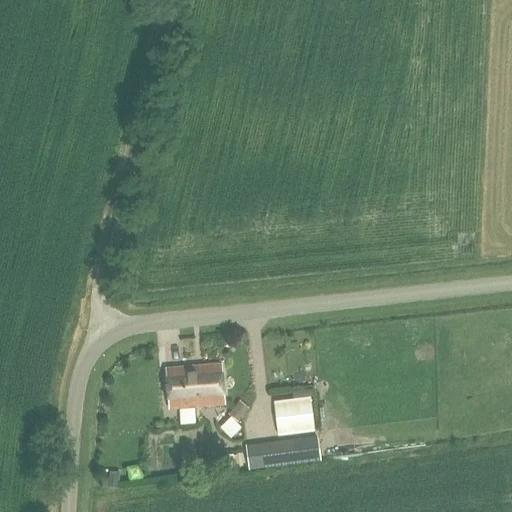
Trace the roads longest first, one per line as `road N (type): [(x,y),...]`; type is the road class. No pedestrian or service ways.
road 1 (unclassified): [(104,339),(130,327),(511,283)]
road 2 (track): [(175,0),(107,304)]
road 3 (unclassified): [(67,511),(74,388),(85,356),(104,339)]
